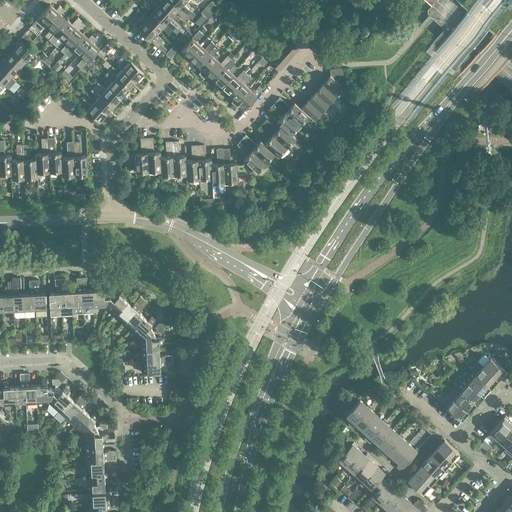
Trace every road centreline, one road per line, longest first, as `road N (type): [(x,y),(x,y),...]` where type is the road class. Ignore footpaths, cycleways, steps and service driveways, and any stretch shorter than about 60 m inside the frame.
road 1 (secondary): [(315,311),(465,83)]
road 2 (secondary): [(465,83),(387,172),(306,292)]
road 3 (secondary): [(300,303),(257,391),(219,511)]
road 4 (secondary): [(236,511),(269,402),(315,311)]
road 5 (residential): [(281,82),(239,128),(130,120)]
road 6 (residential): [(130,120),(158,89),(160,75),(78,0)]
road 7 (tertiary): [(243,263),(160,222),(110,217)]
road 8 (residential): [(126,511),(124,420),(97,389)]
